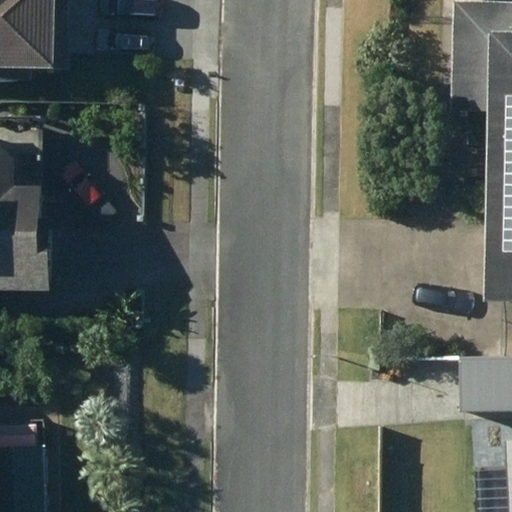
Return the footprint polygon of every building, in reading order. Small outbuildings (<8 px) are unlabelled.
[(0,0),(0,76),(82,76),(81,0),(0,0)] [(511,0),(468,0),(469,105),(511,105),(511,0)] [(0,297),(79,300),(81,247),(73,247),(75,195),(80,183),(77,170),(65,163),(52,167),(45,179),(48,192),(52,194),(42,193),(42,170),(14,139),(0,138),(0,297)] [(511,354),(473,355),(474,409),(511,408),(511,354)] [(0,511),(23,511),(19,456),(0,436),(0,511)]
